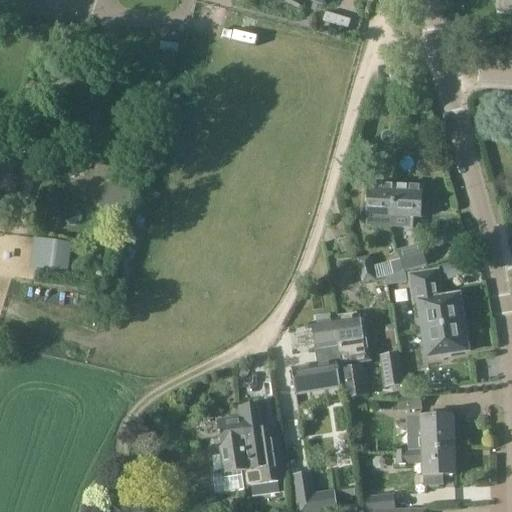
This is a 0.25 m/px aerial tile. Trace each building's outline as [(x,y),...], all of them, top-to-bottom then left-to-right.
[(511,0),(499,0),(499,10),(511,11),(511,0)] [(367,228),(391,229),(393,189),(369,187),(367,218),(367,228)] [(391,229),(405,230),(404,235),(417,236),(418,221),(421,221),(422,190),(393,189),(391,229)] [(72,245),(42,241),(37,272),(67,277),(72,245)] [(422,253),(398,260),(403,274),(427,267),(422,253)] [(362,284),(376,281),(371,258),(357,262),(362,284)] [(419,306),(424,332),(467,325),(465,311),(461,312),(459,299),(435,302),(431,276),(438,275),(438,274),(411,278),(415,306),(419,306)] [(478,304),(479,311),(486,310),(485,303),(478,304)] [(315,320),(316,325),(312,326),(318,367),(327,366),(330,389),(323,390),(326,409),(342,406),(346,426),(351,425),(347,406),(348,406),(347,400),(335,322),(328,324),(327,318),(315,320)] [(361,332),(359,319),(335,322),(347,400),(365,398),(361,373),(357,374),(355,364),(371,362),(366,332),(361,332)] [(470,340),(467,325),(424,332),(428,360),(468,354),(466,341),(470,340)] [(379,357),(382,374),(401,371),(398,355),(379,357)] [(249,376),(242,370),(237,376),(243,382),(249,376)] [(403,378),(405,390),(415,388),(413,376),(403,378)] [(422,411),(421,397),(397,399),(399,413),(422,411)] [(242,421),(237,421),(244,474),(246,489),(280,484),(272,429),(264,430),(260,406),(240,409),(242,421)] [(433,419),(421,420),(423,449),(453,448),(451,413),(433,414),(433,419)] [(246,492),(243,474),(244,474),(237,421),(217,424),(225,477),(213,479),(216,496),(246,492)] [(396,467),(424,466),(425,487),(443,486),(442,478),(454,478),(453,448),(423,449),(423,451),(395,453),(396,467)] [(291,477),(296,511),(337,511),(334,492),(315,495),(312,474),(291,477)] [(363,500),(364,511),(380,511),(385,511),(383,498),(363,500)]
